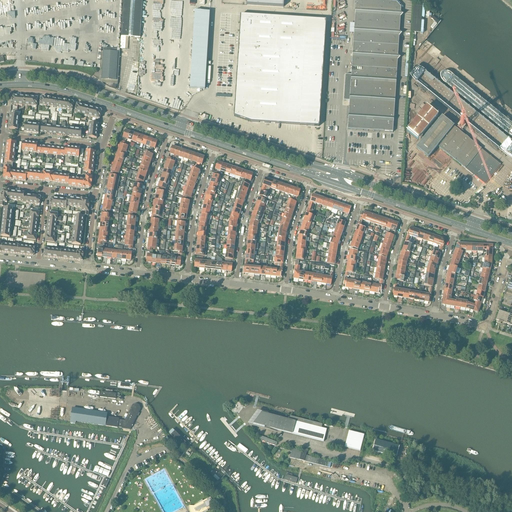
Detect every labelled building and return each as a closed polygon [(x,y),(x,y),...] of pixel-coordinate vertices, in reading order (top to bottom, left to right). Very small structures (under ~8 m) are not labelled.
[(123,0),(121,36),(140,38),(142,0),(123,0)] [(355,5),(353,43),(398,46),(401,8),(396,2),(361,0),(355,5)] [(413,6),(412,33),(421,33),(422,7),(413,6)] [(240,15),(234,116),(251,122),(319,126),(326,21),(240,15)] [(353,43),(351,67),(397,70),(398,46),(353,43)] [(112,50),(109,50),(109,52),(106,52),(106,49),(104,49),(102,79),(115,80),(117,52),(112,52),(112,50)] [(393,128),(397,70),(351,67),(350,81),(371,82),(369,99),(368,126),(368,128),(368,129),(370,130),(372,129),(373,129),(373,126),(393,128)] [(350,81),(348,125),(358,125),(358,128),(360,129),(362,129),(363,128),(363,126),(365,99),(369,99),(371,82),(350,81)] [(56,108),(57,100),(42,97),(41,98),(39,105),(56,108)] [(72,110),(73,106),(73,103),(73,102),(57,100),(56,108),(72,110)] [(83,106),(82,106),(76,104),(74,113),(81,114),(83,106)] [(81,114),(87,116),(89,107),(83,106),(81,114)] [(427,106),(407,130),(419,139),(439,115),(427,106)] [(87,116),(93,118),(95,109),(89,107),(87,116)] [(93,118),(99,119),(101,111),(101,110),(95,109),(93,118)] [(10,115),(9,129),(15,130),(14,131),(18,132),(18,127),(19,118),(19,116),(10,115)] [(446,153),(451,147),(462,133),(442,117),(416,148),(428,158),(437,146),(446,153)] [(96,139),(98,124),(93,124),(93,122),(88,121),(88,123),(89,124),(87,139),(90,140),(90,138),(96,139)] [(38,134),(39,132),(39,125),(25,123),(24,132),(38,134)] [(67,135),(66,137),(81,139),(82,130),(67,128),(67,135)] [(120,136),(118,140),(121,141),(122,141),(126,143),(127,139),(130,132),(125,130),(123,137),(120,136)] [(132,141),(130,146),(133,147),(134,142),(137,142),(139,135),(134,133),(132,141)] [(471,141),(462,133),(451,147),(460,155),(471,141)] [(140,147),(139,149),(142,150),(142,149),(143,145),(146,145),(148,138),(144,136),(141,144),(140,147)] [(16,141),(13,141),(13,143),(7,142),(6,156),(14,157),(15,155),(14,155),(15,145),(16,146),(16,141)] [(121,144),(119,148),(126,151),(128,152),(130,147),(128,146),(127,146),(127,145),(127,143),(126,143),(122,141),(121,141),(121,142),(121,144)] [(481,149),(471,141),(460,155),(470,163),(481,149)] [(37,144),(23,142),(22,151),(24,151),(34,153),(36,153),(37,146),(37,144)] [(80,149),(65,147),(65,149),(64,156),(66,156),(78,158),(80,149)] [(465,169),(468,165),(470,163),(460,155),(451,147),(446,153),(465,169)] [(85,163),(84,165),(93,166),(95,152),(89,151),(89,150),(86,149),(86,153),(85,163)] [(490,157),(481,149),(470,163),(468,165),(478,173),(490,157)] [(186,151),(181,150),(178,159),(179,157),(183,158),(186,151)] [(144,157),(151,159),(154,152),(150,151),(149,153),(147,153),(145,152),(144,157)] [(195,162),(197,163),(200,156),(195,154),(193,162),(191,165),(194,166),(195,162)] [(492,158),(490,157),(478,173),(475,176),(484,184),(492,175),(500,165),(492,158)] [(168,158),(166,165),(173,167),(176,168),(177,166),(174,165),(175,162),(171,161),(172,159),(171,159),(168,158)] [(13,164),(5,163),(3,178),(4,179),(9,179),(10,172),(10,168),(12,168),(13,164)] [(188,172),(198,175),(201,168),(200,168),(197,167),(196,169),(193,168),(192,171),(190,170),(189,172),(188,172)] [(26,179),(42,181),(43,173),(27,171),(26,174),(26,179)] [(26,174),(10,172),(9,179),(25,181),(26,179),(26,174)] [(43,173),(42,181),(44,181),(46,182),(47,182),(49,183),(50,182),(52,182),(53,174),(53,173),(43,172),(43,173)] [(85,180),(84,188),(90,188),(91,187),(93,174),(93,173),(88,172),(88,177),(86,177),(85,180)] [(197,180),(198,175),(188,172),(188,174),(190,175),(189,178),(197,180)] [(53,174),(52,182),(68,184),(69,178),(69,176),(53,174)] [(68,184),(68,186),(84,188),(85,180),(69,178),(68,184)] [(161,178),(159,183),(169,186),(167,185),(168,181),(161,178)] [(263,186),(261,191),(268,194),(269,194),(271,189),(274,181),(265,178),(263,183),(263,186)] [(194,189),(195,185),(185,181),(185,184),(187,184),(186,187),(194,189)] [(106,195),(113,197),(115,197),(117,191),(107,189),(105,189),(104,195),(106,195)] [(156,195),(164,197),(165,192),(160,191),(160,189),(158,189),(156,195)] [(293,198),(292,201),(296,203),(298,197),(301,190),(296,189),(294,196),(296,197),(295,199),(293,198)] [(7,199),(8,192),(3,191),(2,192),(0,205),(4,206),(5,202),(7,203),(7,199)] [(7,199),(23,201),(24,195),(24,193),(8,192),(7,199)] [(40,205),(40,203),(40,198),(39,197),(24,195),(23,201),(23,203),(40,205)] [(310,202),(307,212),(312,214),(314,210),(312,210),(314,204),(316,205),(316,204),(319,196),(313,195),(312,195),(310,202)] [(67,200),(56,198),(52,198),(50,199),(50,206),(66,208),(66,206),(67,200)] [(66,206),(83,208),(83,200),(67,198),(67,200),(66,206)] [(329,200),(327,207),(332,209),(335,202),(329,200)] [(335,202),(332,209),(337,211),(340,204),(335,202)] [(345,206),(343,213),(348,215),(351,207),(345,206)] [(255,207),(254,211),(264,215),(262,214),(263,210),(255,207)] [(2,222),(11,223),(12,221),(13,211),(13,209),(4,208),(2,222)] [(254,211),(252,216),(262,220),(264,215),(254,211)] [(359,220),(358,223),(359,223),(361,224),(362,221),(362,220),(365,221),(368,213),(362,211),(359,220)] [(252,216),(251,220),(258,223),(261,224),(262,220),(252,216)] [(335,220),(334,222),(337,223),(337,224),(336,224),(336,225),(344,228),(346,223),(335,220)] [(2,222),(1,236),(10,237),(11,223),(2,222)] [(410,228),(405,241),(407,242),(409,236),(412,237),(414,229),(410,228)] [(414,229),(412,237),(417,239),(420,231),(414,229)] [(385,233),(384,236),(386,236),(385,239),(392,242),(394,236),(391,236),(389,235),(387,234),(386,234),(385,233)] [(437,249),(436,252),(438,253),(441,253),(445,240),(441,238),(438,246),(440,246),(439,250),(437,249)] [(128,248),(132,249),(133,241),(125,240),(125,245),(126,246),(128,246),(128,248)] [(352,242),(350,248),(353,249),(353,248),(358,250),(360,244),(352,242)] [(405,242),(403,247),(414,251),(415,248),(416,246),(413,245),(405,242)] [(466,244),(457,243),(455,250),(461,251),(461,250),(466,250),(466,244)] [(19,246),(2,244),(1,252),(5,252),(18,254),(19,246)] [(35,248),(19,246),(18,254),(33,256),(34,255),(35,248)] [(174,251),(178,251),(178,254),(181,254),(182,247),(174,246),(174,251)] [(45,249),(44,250),(44,256),(45,257),(60,259),(61,251),(45,249)] [(60,259),(76,261),(77,253),(61,251),(60,259)] [(447,273),(446,279),(454,280),(455,275),(457,268),(450,266),(447,273)] [(483,299),(484,293),(477,291),(475,296),(483,299)] [(455,307),(456,299),(456,298),(453,297),(449,296),(448,300),(447,300),(446,306),(455,307)] [(511,301),(503,299),(501,304),(510,307),(511,304),(511,301)] [(474,305),(467,303),(466,309),(468,309),(473,311),(475,306),(474,305)] [(501,322),(504,313),(501,312),(502,308),(500,308),(496,320),(501,322)] [(501,322),(506,324),(511,310),(509,309),(507,314),(504,313),(501,322)] [(130,430),(132,427),(140,409),(139,406),(136,404),(132,405),(125,421),(119,420),(118,427),(122,428),(122,429),(130,430)] [(107,413),(76,409),(72,408),(70,423),(76,424),(76,423),(106,427),(106,426),(107,417),(107,413)] [(259,425),(270,428),(278,430),(281,431),(323,442),(324,442),(327,430),(321,428),(322,424),(290,416),(289,420),(272,416),(268,415),(262,413),(259,425)] [(106,426),(109,427),(118,428),(118,427),(119,420),(119,419),(107,417),(106,426)] [(171,437),(176,442),(182,446),(182,447),(183,447),(184,447),(185,447),(188,445),(172,428),(168,432),(171,437)] [(344,447),(360,451),(364,435),(349,431),(345,447),(344,447)] [(277,445),(277,444),(277,443),(276,442),(270,439),(263,437),(260,436),(259,436),(258,436),(258,437),(257,437),(257,438),(258,439),(258,440),(259,440),(260,441),(262,442),(268,444),(272,445),(274,446),(275,446),(276,446),(276,445),(277,445)] [(373,451),(386,454),(396,457),(399,445),(385,442),(376,439),(373,451)] [(291,452),(290,457),(299,460),(302,451),(291,448),(290,451),(291,452)] [(325,460),(313,457),(308,456),(306,455),(307,452),(306,452),(307,450),(302,449),(302,451),(299,460),(323,466),(325,460)] [(333,462),(325,460),(323,466),(332,468),(333,462)] [(110,472),(95,466),(93,472),(108,477),(110,472)] [(104,479),(102,484),(101,486),(105,488),(109,481),(104,479)] [(200,511),(214,505),(211,499),(191,510),(191,511),(200,511)]
